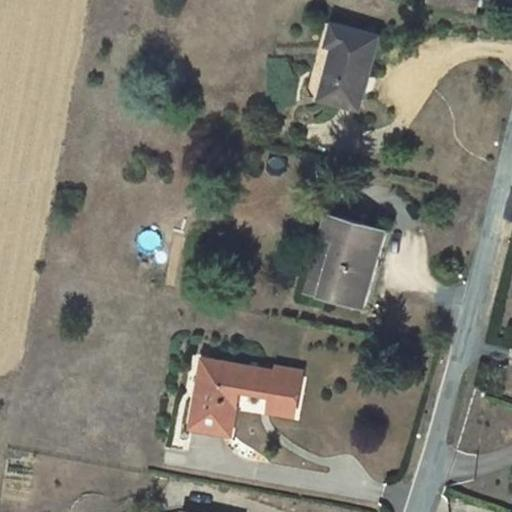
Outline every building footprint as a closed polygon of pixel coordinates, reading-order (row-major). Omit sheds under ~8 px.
[(478,0),(432,0),(431,5),(474,17),(478,0)] [(379,37),(333,25),(328,45),(335,47),(322,99),(359,110),(379,37)] [(328,213),(320,240),(333,244),(320,295),(364,308),(386,231),(328,213)] [(306,291),(320,295),(333,244),(320,240),(306,291)] [(303,376),(207,360),(197,412),(196,411),(193,428),(233,435),(241,391),(273,397),(272,407),(297,411),(303,376)] [(269,410),(270,400),(244,396),(243,406),(269,410)] [(296,416),(297,411),(272,407),(271,412),(296,416)]
